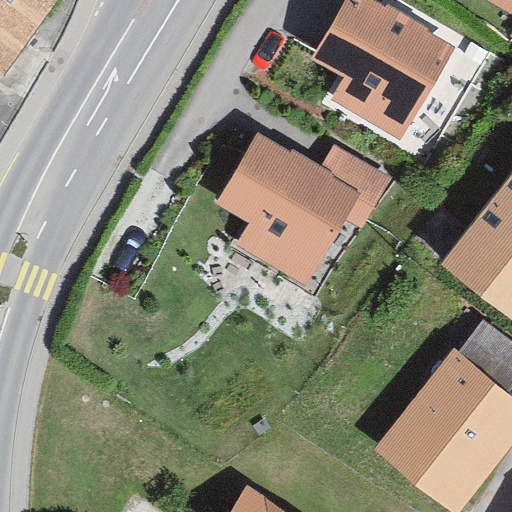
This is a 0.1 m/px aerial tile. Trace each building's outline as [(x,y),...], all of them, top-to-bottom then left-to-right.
[(0,0),(0,55),(46,0),(0,0)] [(448,46),(369,0),(353,0),(318,60),(351,79),(340,98),(398,132),(448,46)] [(354,192),(261,138),(221,206),(255,225),(244,245),(303,279),(354,192)] [(511,172),(449,252),(511,301),(511,172)] [(462,353),(456,348),(386,445),(466,501),(511,436),(511,341),(485,322),(462,353)]
